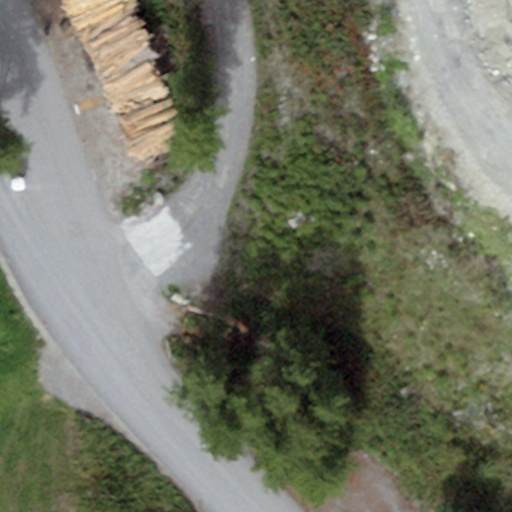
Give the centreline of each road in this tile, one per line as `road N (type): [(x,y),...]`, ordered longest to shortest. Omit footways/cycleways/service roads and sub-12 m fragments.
road 1 (unclassified): [(0,173),(27,262),(59,316),(161,437),(240,511)]
road 2 (track): [(95,365),(100,315),(134,265),(213,201),(237,142),(251,76),(234,0)]
